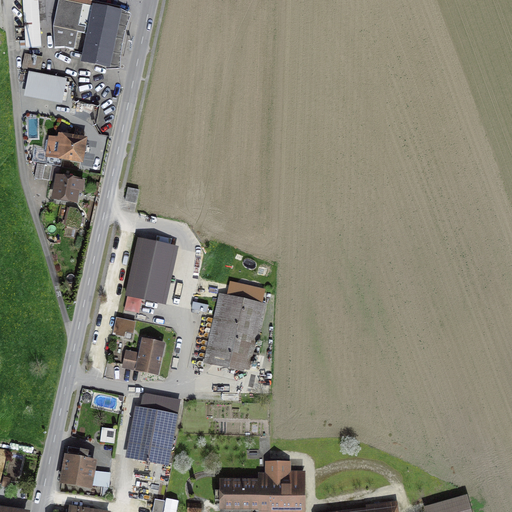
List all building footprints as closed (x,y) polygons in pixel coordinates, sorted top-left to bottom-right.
[(38,0),(22,0),(26,48),(41,47),(38,0)] [(118,11),(65,0),(58,0),(52,31),(52,49),(75,50),(80,28),(86,29),(80,62),(107,69),(118,11)] [(43,58),(25,54),(22,69),(40,72),(43,58)] [(67,79),(29,72),(24,97),(62,104),(67,79)] [(56,142),(49,140),(45,159),(81,166),(86,142),(57,137),(56,142)] [(52,167),(38,164),(35,178),(48,181),(52,167)] [(84,183),(53,179),(50,204),(76,207),(77,196),(82,196),(84,183)] [(138,190),(129,188),(125,201),(134,203),(138,190)] [(77,210),(70,210),(67,225),(79,229),(82,218),(77,210)] [(228,299),(219,297),(203,366),(251,377),(267,307),(262,306),(265,293),(231,286),(228,299)] [(133,324),(118,320),(114,333),(129,337),(133,324)] [(139,356),(126,354),(122,372),(157,379),(164,346),(142,342),(139,356)] [(140,406),(135,405),(125,457),(169,466),(179,414),(178,414),(181,399),(143,392),(140,406)] [(95,465),(63,459),(58,489),(90,495),(95,465)] [(258,479),(217,479),(217,509),(259,510),(259,511),(304,511),(305,471),(288,470),(288,460),(266,459),(266,470),(259,470),(258,479)] [(471,511),(466,494),(423,506),(424,511),(471,511)] [(89,511),(91,506),(69,503),(67,511),(89,511)]
